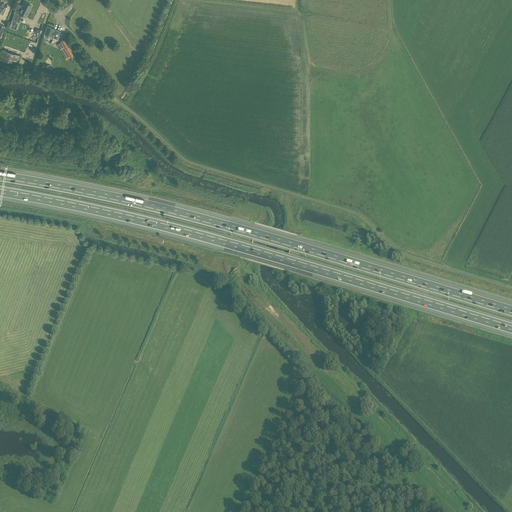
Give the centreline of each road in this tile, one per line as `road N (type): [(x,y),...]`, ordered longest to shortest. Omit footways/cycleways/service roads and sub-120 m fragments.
road 1 (motorway): [(0,191),(152,222),(511,328)]
road 2 (motorway): [(511,311),(157,207),(0,176)]
road 3 (track): [(248,265),(261,292),(319,351),(317,366),(453,511)]
road 4 (track): [(0,118),(70,128),(113,152)]
